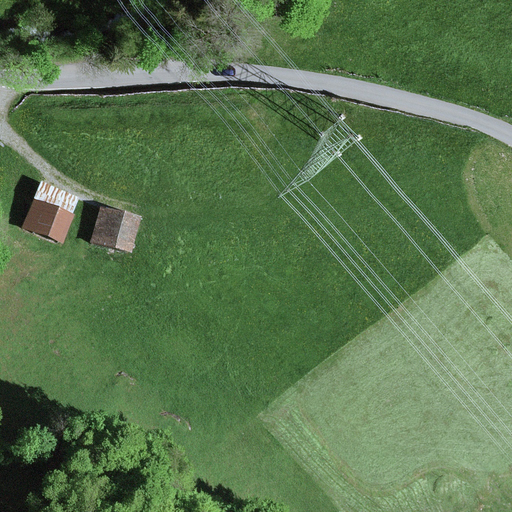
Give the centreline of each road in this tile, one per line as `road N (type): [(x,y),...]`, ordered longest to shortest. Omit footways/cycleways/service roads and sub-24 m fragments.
road 1 (unclassified): [(511,139),(477,121),(346,85),(239,70),(0,78)]
road 2 (track): [(0,132),(95,199),(141,211)]
